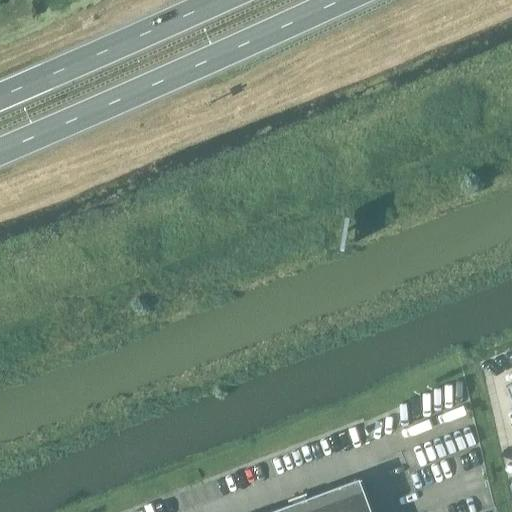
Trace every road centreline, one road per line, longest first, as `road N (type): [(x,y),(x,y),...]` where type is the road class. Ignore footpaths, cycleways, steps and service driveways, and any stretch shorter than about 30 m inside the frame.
road 1 (trunk): [(0,150),(339,0)]
road 2 (trunk): [(220,0),(0,98)]
